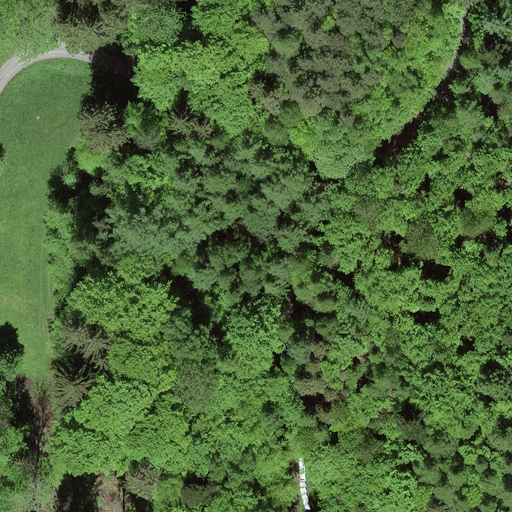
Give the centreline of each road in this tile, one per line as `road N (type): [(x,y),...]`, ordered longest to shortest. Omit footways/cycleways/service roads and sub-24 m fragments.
road 1 (track): [(450,0),(461,20),(445,90),(366,168),(309,187),(268,178),(225,128),(166,90),(36,50),(0,81)]
road 2 (track): [(309,187),(285,300),(289,511)]
